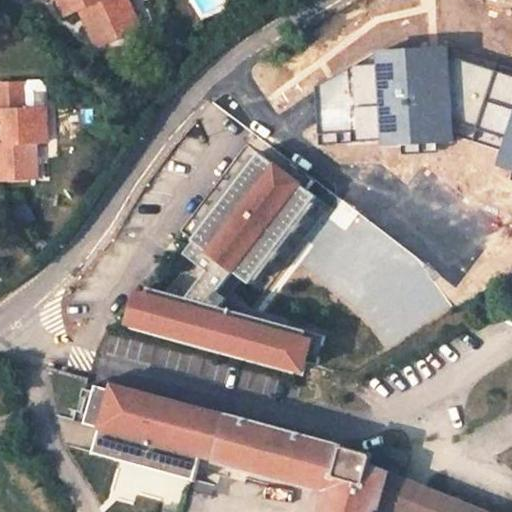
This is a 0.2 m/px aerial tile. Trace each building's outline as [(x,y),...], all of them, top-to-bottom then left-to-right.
[(109,0),(55,0),(69,33),(84,27),(99,66),(135,53),(128,36),(137,33),(129,9),(115,13),(109,0)] [(144,50),(137,33),(128,36),(135,53),(144,50)] [(511,167),(511,76),(449,56),(449,47),(379,53),(380,65),(350,68),(318,84),(323,145),(386,140),(386,149),(456,144),(455,135),(504,151),(500,163),(511,167)] [(52,145),(50,106),(49,92),(42,86),(1,87),(3,120),(10,120),(11,146),(0,146),(0,186),(43,184),(40,145),(52,145)] [(193,253),(167,286),(150,281),(145,288),(139,286),(130,318),(304,366),(307,356),(313,334),(306,332),(307,325),(221,301),(242,272),(250,278),(254,272),(313,196),(317,190),(308,184),(285,166),(260,147),(256,152),(197,229),(193,234),(195,236),(186,248),(193,253)] [(252,149),(194,226),(197,229),(256,152),(252,149)] [(292,158),(285,166),(308,184),(315,175),(292,158)] [(313,196),(254,272),(258,275),(316,198),(313,196)] [(304,366),(130,318),(129,322),(303,370),(304,366)] [(313,334),(307,356),(318,359),(326,330),(307,325),(306,332),(313,334)] [(180,416),(184,400),(108,380),(107,385),(92,381),(81,419),(96,423),(90,448),(191,475),(197,452),(205,422),(180,416)] [(211,455),(224,411),(202,405),(184,400),(180,416),(205,422),(197,452),(211,455)] [(371,511),(374,500),(408,511),(511,511),(366,458),(368,450),(231,413),(224,411),(211,455),(323,485),(316,511),(371,511)]
